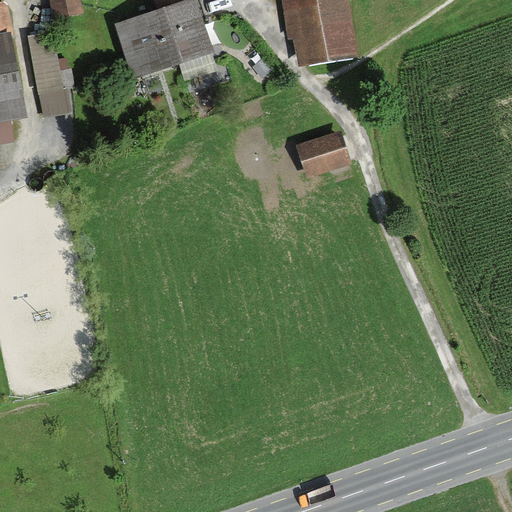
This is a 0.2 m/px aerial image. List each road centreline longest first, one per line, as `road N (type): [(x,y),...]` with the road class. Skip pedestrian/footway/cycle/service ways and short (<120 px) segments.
road 1 (track): [(488,446),(389,222),(357,127),(233,0)]
road 2 (primary): [(302,511),(511,438)]
road 3 (track): [(0,191),(31,130),(17,0)]
